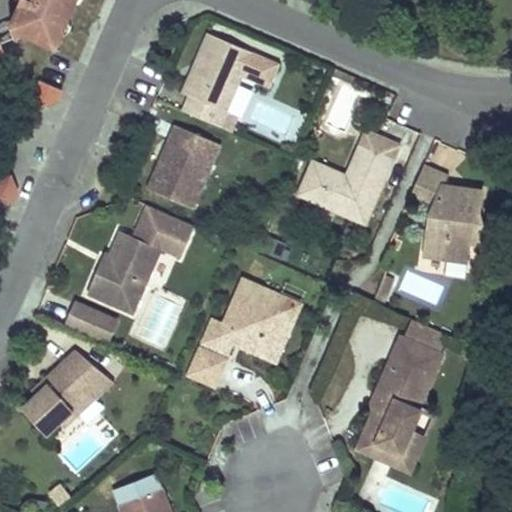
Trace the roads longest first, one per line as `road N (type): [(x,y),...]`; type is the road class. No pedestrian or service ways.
road 1 (residential): [(0,315),(138,0)]
road 2 (residential): [(238,0),(421,77)]
